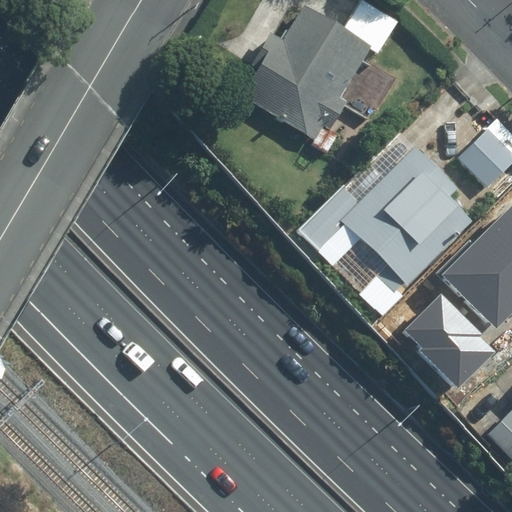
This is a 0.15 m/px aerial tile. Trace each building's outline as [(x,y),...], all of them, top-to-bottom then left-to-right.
[(393,24),(353,2),(334,35),(374,58),(393,24)] [(360,60),(363,55),(279,4),(223,96),(319,154),(343,115),(359,124),(388,77),(360,60)] [(473,134),(447,161),(479,192),(505,165),(473,134)] [(353,205),(337,190),(291,238),(310,257),(333,232),(398,293),(459,228),(392,164),(353,205)] [(511,238),(509,235),(511,231),(511,223),(492,204),(372,331),(399,353),(434,315),(468,347),(459,357),(480,376),(511,343),(511,238)] [(511,390),(500,402),(507,409),(479,437),(505,464),(511,456),(511,390)]
